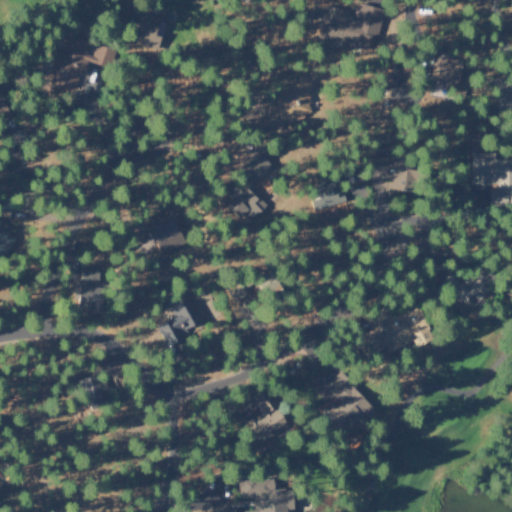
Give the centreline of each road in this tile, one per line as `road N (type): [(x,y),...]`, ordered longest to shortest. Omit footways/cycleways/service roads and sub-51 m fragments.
road 1 (residential): [(162,403),(263,362),(329,319),(412,219)]
road 2 (residential): [(0,340),(90,336),(146,379),(171,425),(169,480),(152,511)]
road 3 (residential): [(38,336),(62,243),(86,199),(117,167),(172,135)]
